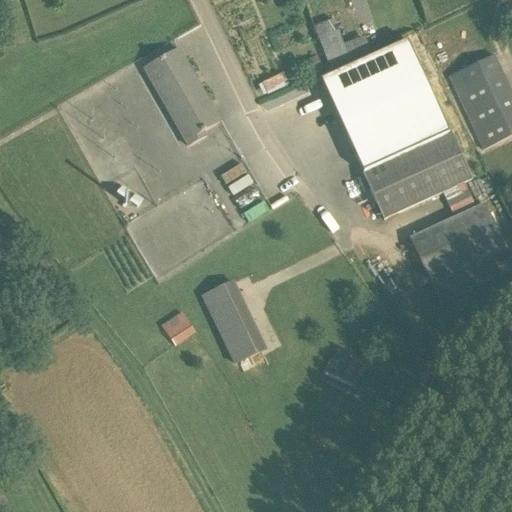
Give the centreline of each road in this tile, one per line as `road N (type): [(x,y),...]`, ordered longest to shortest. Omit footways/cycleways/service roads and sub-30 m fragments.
road 1 (residential): [(389,304),(284,166),(201,0)]
road 2 (track): [(389,304),(429,367),(445,373),(511,315)]
